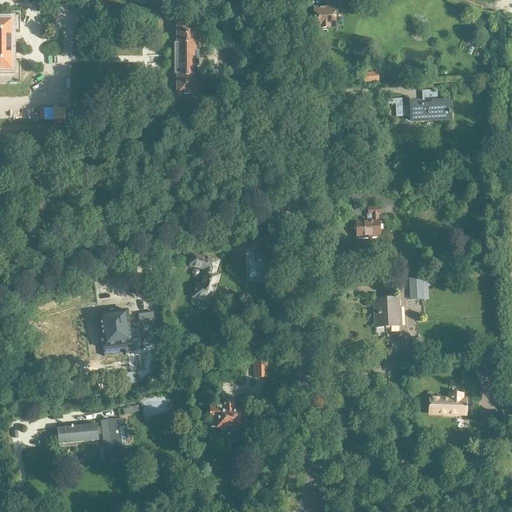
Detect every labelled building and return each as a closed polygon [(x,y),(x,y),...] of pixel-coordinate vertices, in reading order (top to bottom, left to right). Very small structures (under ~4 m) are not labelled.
[(326,1),(326,8),(313,9),(314,16),(311,16),(312,22),(314,22),(314,29),(320,29),(322,31),(327,30),(329,28),(334,28),(333,8),(334,7),(336,6),(337,4),(337,0),(343,0),(325,0),(325,1),(326,1)] [(0,73),(9,74),(10,21),(0,21),(0,73)] [(176,44),(174,44),(174,52),(176,52),(176,66),(174,66),(174,74),(176,74),(176,94),(196,94),(196,67),(197,67),(197,52),(195,52),(195,24),(176,24),(176,44)] [(448,112),(448,103),(437,104),(436,91),(431,91),(432,101),(422,102),(422,106),(420,106),(421,107),(417,107),(417,103),(411,104),(411,107),(402,108),(402,99),(387,100),(387,104),(395,104),(395,117),(412,116),(412,121),(448,119),(448,114),(449,114),(449,112),(448,112)] [(379,208),(368,208),(368,221),(355,222),(356,238),(379,237),(378,221),(378,215),(380,215),(379,208)] [(264,235),(254,235),(254,243),(265,243),(264,235)] [(218,263),(218,261),(209,258),(208,260),(192,255),(189,266),(205,271),(200,286),(196,284),(191,298),(211,303),(212,299),(219,279),(210,277),(213,270),(220,272),(222,264),(218,263)] [(386,271),(380,271),(380,275),(373,275),(373,280),(387,280),(386,271)] [(157,284),(153,272),(145,275),(150,287),(157,284)] [(409,281),(410,299),(424,299),(423,281),(409,281)] [(385,328),(399,327),(399,326),(398,308),(398,299),(383,300),(374,300),(375,313),(374,313),(374,326),(385,325),(385,328)] [(127,311),(98,315),(99,325),(100,330),(101,341),(100,341),(100,344),(102,343),(103,349),(103,355),(104,357),(125,354),(125,355),(127,355),(127,353),(133,353),(129,329),(139,327),(141,340),(157,338),(153,312),(138,314),(139,323),(129,325),(128,318),(127,312),(127,311)] [(386,343),(386,354),(395,353),(395,350),(394,350),(394,346),(394,345),(394,343),(386,343)] [(254,360),(254,378),(266,378),(266,360),(266,348),(261,348),(262,360),(254,360)] [(429,399),(428,414),(447,415),(448,415),(448,416),(456,416),(456,410),(461,410),(465,410),(466,399),(462,399),(462,394),(448,394),(448,399),(429,399)] [(224,404),(224,406),(223,406),(210,406),(210,417),(217,417),(217,428),(219,428),(221,431),(225,431),(227,428),(230,428),(232,431),(236,431),(238,428),(246,428),(246,418),(247,418),(246,413),(249,413),(249,408),(246,408),(246,406),(233,406),(233,403),(224,404)] [(96,425),(57,429),(59,444),(98,440),(97,434),(102,434),(104,448),(105,461),(106,462),(118,460),(118,459),(128,458),(126,445),(125,445),(123,427),(124,427),(124,420),(114,421),(101,422),(101,428),(96,428),(96,425)] [(5,500),(12,499),(10,490),(9,482),(1,484),(5,500)]
